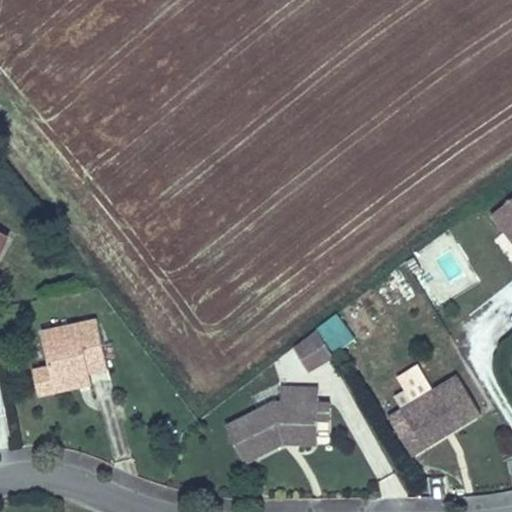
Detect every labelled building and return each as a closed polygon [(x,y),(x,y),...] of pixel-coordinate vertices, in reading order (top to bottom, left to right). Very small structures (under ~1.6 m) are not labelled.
[(511,197),(490,215),(511,241),(511,239),(511,197)] [(0,252),(8,239),(0,233),(0,252)] [(340,313),(321,322),(334,351),(353,342),(340,313)] [(40,324),(48,361),(53,384),(76,381),(75,372),(90,369),(105,364),(95,314),(40,324)] [(332,357),(316,331),(294,348),(308,371),(332,357)] [(53,384),(48,361),(34,363),(38,386),(53,384)] [(92,379),(90,369),(75,372),(76,381),(92,379)] [(480,414),(457,378),(388,420),(410,457),(480,414)] [(247,454),(283,436),(286,429),(317,431),(318,414),(319,400),(320,385),(281,383),(280,397),(267,398),(228,418),(247,454)] [(330,401),(319,400),(318,414),(329,414),(330,401)] [(286,429),(283,436),(316,440),(317,431),(286,429)]
